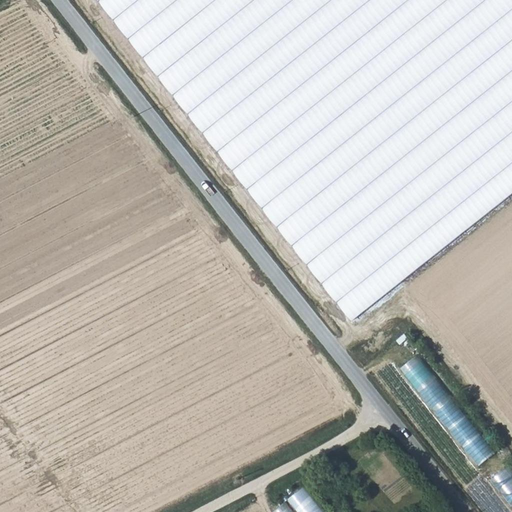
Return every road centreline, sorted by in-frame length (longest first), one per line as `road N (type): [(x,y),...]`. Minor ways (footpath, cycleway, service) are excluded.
road 1 (unclassified): [(466,511),(58,0)]
road 2 (track): [(206,511),(392,417)]
